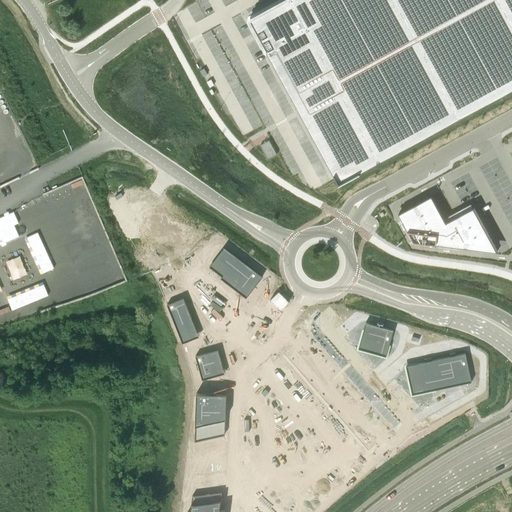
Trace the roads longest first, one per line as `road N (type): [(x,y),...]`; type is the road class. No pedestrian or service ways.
road 1 (unclassified): [(314,314),(409,421),(312,511)]
road 2 (tertiary): [(343,284),(491,334),(511,349)]
road 3 (unclassified): [(265,511),(232,473),(236,376),(260,354)]
road 4 (tertiary): [(511,322),(488,309),(390,288),(350,268)]
road 5 (primary): [(511,425),(370,511)]
road 6 (unclassified): [(511,118),(372,195)]
road 7 (tertiary): [(118,132),(247,222)]
road 8 (unclassified): [(179,0),(70,79)]
